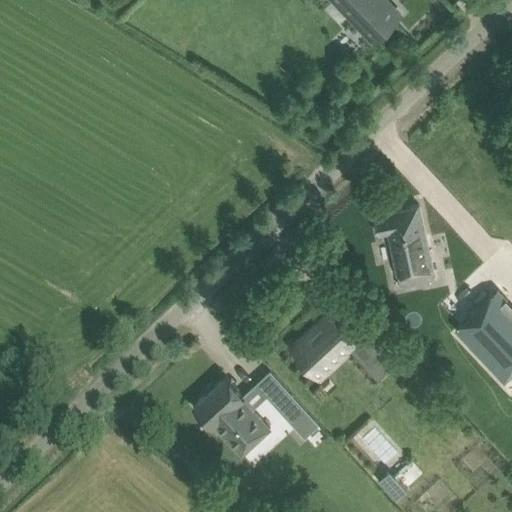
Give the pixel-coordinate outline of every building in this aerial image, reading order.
[(335,0),(374,40),(401,14),(388,0),(335,0)] [(401,285),(436,277),(420,204),(375,213),(379,233),(389,231),(401,285)] [(511,344),(511,302),(484,272),(443,310),(492,363),(511,344)] [(310,330),(293,345),(320,375),(337,360),(335,359),(352,343),(371,364),(388,349),(359,318),(358,319),(359,320),(349,329),(334,312),(312,333),(310,330)] [(259,383),(273,397),(305,434),(318,422),(286,385),(272,370),(259,383)] [(246,396),(227,374),(194,404),(213,426),(216,424),(243,454),(271,428),(244,398),(246,396)] [(346,477),(357,467),(339,448),(328,458),(346,477)] [(391,469),(379,480),(396,498),(408,487),(391,469)]
